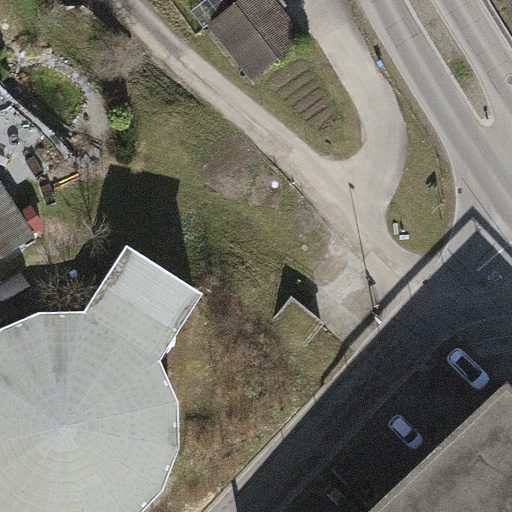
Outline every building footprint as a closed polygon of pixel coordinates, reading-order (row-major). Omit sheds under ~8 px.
[(58,0),(9,0),(28,28),(62,5),(58,0)] [(306,39),(275,0),(240,0),(209,25),(252,81),(306,39)] [(0,258),(36,236),(0,179),(0,258)] [(106,278),(87,309),(41,311),(0,328),(0,511),(144,511),(168,486),(184,444),(182,398),(163,357),(182,325),(106,278)] [(305,347),(325,324),(293,297),(274,321),(305,347)] [(375,511),(511,511),(511,393),(506,388),(433,458),(375,511)]
